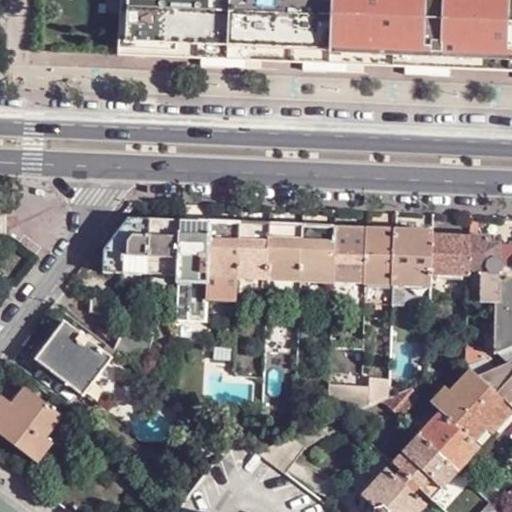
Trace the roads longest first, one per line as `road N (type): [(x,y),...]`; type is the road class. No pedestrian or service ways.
road 1 (tertiary): [(511,145),(0,123)]
road 2 (tertiary): [(130,169),(511,185)]
road 3 (residential): [(0,341),(130,169)]
road 4 (tertiary): [(0,164),(130,169)]
